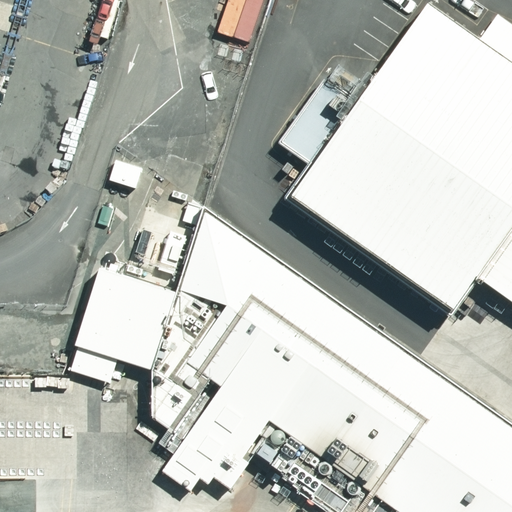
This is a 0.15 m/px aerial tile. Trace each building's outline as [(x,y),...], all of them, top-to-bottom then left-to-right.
[(277,140),(306,161),(284,192),(447,308),(471,274),(511,303),(511,24),(495,13),(477,38),(422,0),(415,0),(348,94),(323,76),(277,140)] [(226,136),(199,126),(185,163),(212,173),(226,136)] [(511,511),(511,422),(201,205),(146,367),(147,415),(169,431),(206,378),(215,385),(169,449),(226,489),(246,461),(240,457),(245,450),(332,511),(511,511)] [(86,351),(47,349),(46,370),(84,372),(86,351)] [(82,381),(41,381),(41,438),(82,438),(82,381)]
